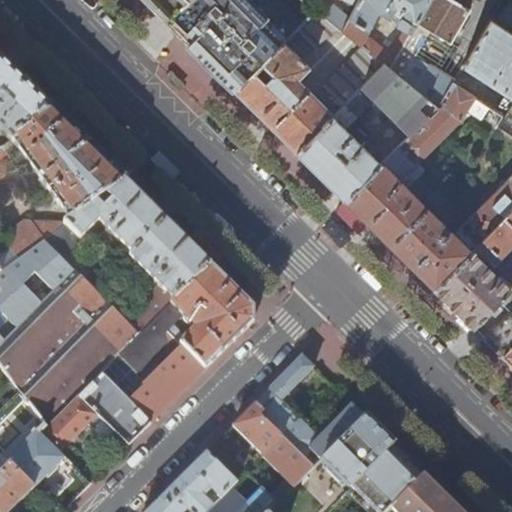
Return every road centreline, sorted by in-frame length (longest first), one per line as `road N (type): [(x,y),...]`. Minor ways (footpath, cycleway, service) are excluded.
road 1 (primary): [(41,0),(329,285)]
road 2 (residential): [(97,511),(329,285)]
road 3 (primary): [(329,285),(511,464)]
